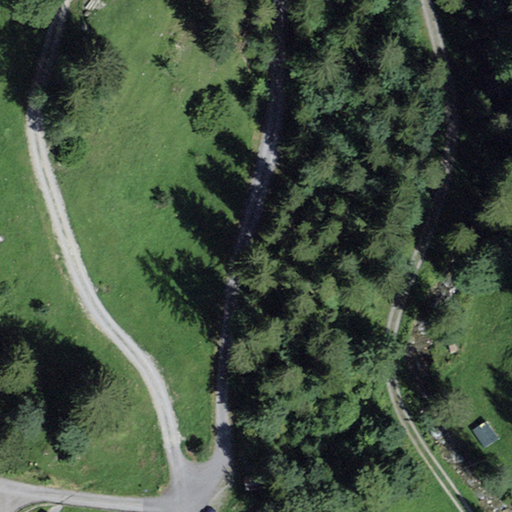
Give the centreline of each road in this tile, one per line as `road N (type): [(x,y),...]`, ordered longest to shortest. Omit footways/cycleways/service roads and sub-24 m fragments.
road 1 (track): [(63,0),(38,93),(38,148),(90,300),(155,385),(187,508)]
road 2 (track): [(466,511),(406,426),(391,377),(402,297),(438,202),(452,130),(429,0)]
road 3 (residential): [(185,511),(15,493)]
